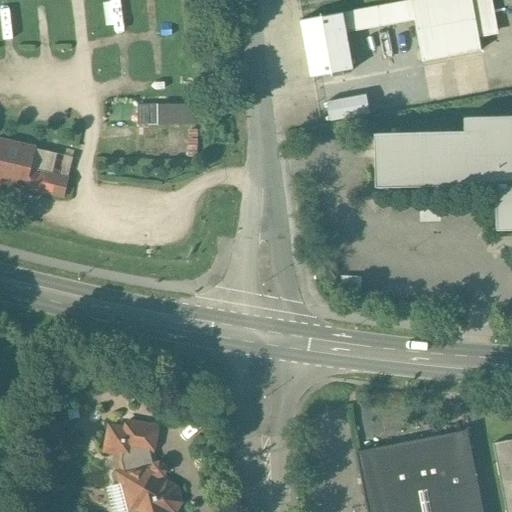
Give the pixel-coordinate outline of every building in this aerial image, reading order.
[(101,0),(103,20),(123,19),(121,0),(101,0)] [(415,19),(423,61),(481,50),(479,38),(490,36),(483,0),(411,0),(412,1),(342,14),(342,13),(302,20),(312,77),(352,70),(346,32),(415,19)] [(158,104),(149,105),(149,123),(159,123),(158,104)] [(202,123),(201,104),(158,104),(159,123),(202,123)] [(511,116),(465,117),(465,132),(375,134),(376,187),(496,184),(497,230),(511,229),(511,116)] [(35,148),(0,140),(0,181),(64,196),(68,180),(30,171),(35,148)] [(157,427),(127,421),(126,429),(109,426),(105,451),(121,454),(120,461),(151,453),(153,452),(157,427)] [(482,511),(466,432),(357,453),(368,511),(482,511)] [(511,511),(511,439),(493,444),(506,511),(511,511)] [(151,453),(120,461),(124,474),(120,476),(129,511),(173,511),(175,511),(180,502),(177,488),(167,483),(163,484),(161,476),(163,475),(166,471),(164,465),(160,462),(154,464),(151,453)]
